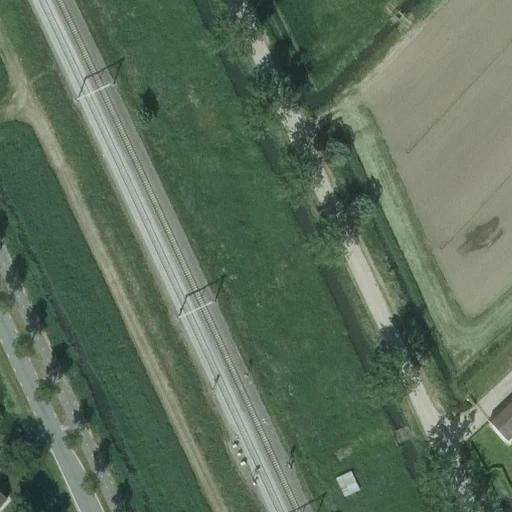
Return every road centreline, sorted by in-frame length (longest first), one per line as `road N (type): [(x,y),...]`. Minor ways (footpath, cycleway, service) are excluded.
road 1 (unclassified): [(469,511),(233,0)]
road 2 (unclassified): [(89,511),(0,320)]
